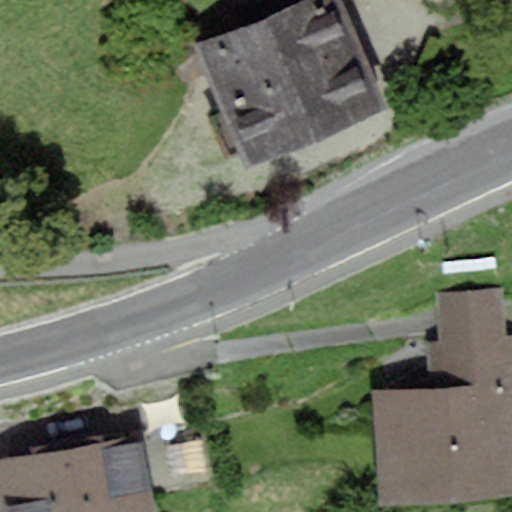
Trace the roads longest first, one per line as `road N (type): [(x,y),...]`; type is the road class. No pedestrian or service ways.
road 1 (secondary): [(344,224),(160,309),(0,357)]
road 2 (residential): [(344,224),(93,263),(0,266)]
road 3 (secondary): [(511,142),(344,224)]
